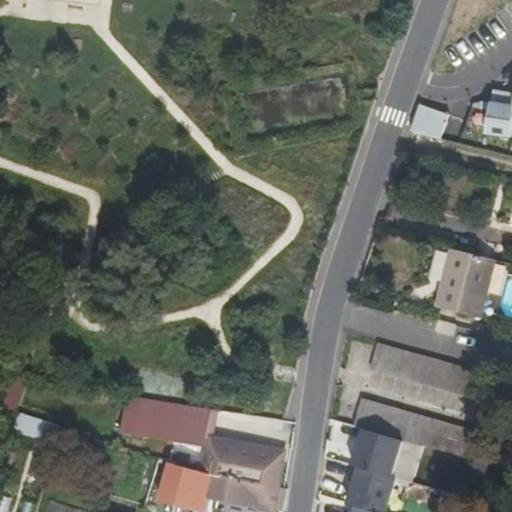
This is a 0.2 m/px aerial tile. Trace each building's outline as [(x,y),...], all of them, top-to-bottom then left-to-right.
[(496,97),(495,110),(503,111),(504,98),(496,97)] [(511,99),(504,98),(503,111),(495,110),(491,140),(511,142),(511,99)] [(420,107),(411,133),(442,141),(449,116),(420,107)] [(482,319),(498,260),(449,248),(435,308),(482,319)] [(496,376),(380,342),(373,369),(488,401),(496,376)] [(18,413),(27,380),(10,375),(1,408),(18,413)] [(206,449),(212,410),(130,396),(123,434),(127,435),(206,449)] [(469,461),(478,434),(364,400),(357,427),(366,429),(407,442),(469,461)] [(216,442),(221,411),(212,410),(206,449),(209,450),(211,441),(216,442)] [(62,429),(20,415),(15,430),(58,443),(62,429)] [(407,442),(366,429),(356,466),(397,477),(407,442)] [(282,489),(287,456),(216,442),(211,441),(209,450),(204,475),(218,480),(215,498),(221,500),(259,507),(261,507),(263,506),(285,510),(289,490),(287,490),(282,489)] [(122,454),(114,482),(126,485),(134,458),(122,454)] [(104,456),(98,479),(110,482),(116,459),(104,456)] [(206,511),(211,511),(215,498),(218,480),(204,475),(201,474),(172,466),(163,500),(206,511)] [(397,477),(356,466),(352,480),(358,482),(352,503),(359,505),(383,511),(389,511),(400,478),(397,477)]
